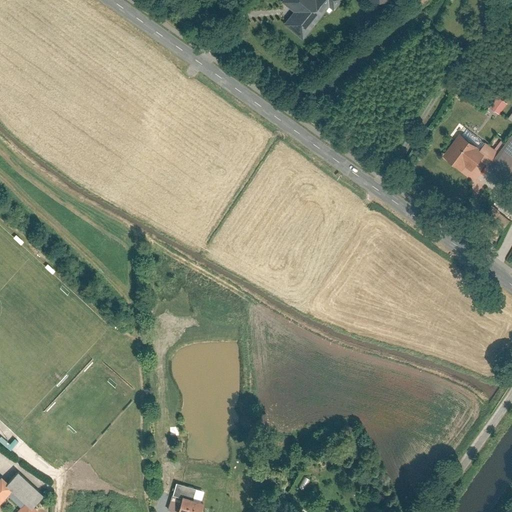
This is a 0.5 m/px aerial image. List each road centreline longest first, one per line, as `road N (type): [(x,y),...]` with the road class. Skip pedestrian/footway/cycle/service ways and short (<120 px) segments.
road 1 (tertiary): [(115,0),(511,282)]
road 2 (residential): [(431,511),(511,392)]
